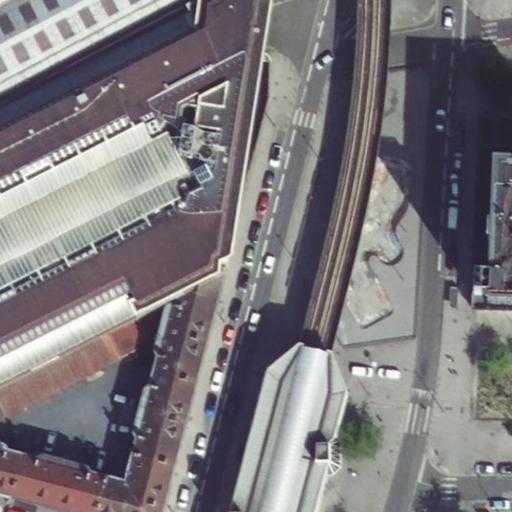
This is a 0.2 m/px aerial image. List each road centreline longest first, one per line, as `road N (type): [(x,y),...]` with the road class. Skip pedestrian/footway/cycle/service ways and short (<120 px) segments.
road 1 (primary): [(322,62),(205,511)]
road 2 (primary): [(400,489),(429,344),(443,42)]
road 3 (primary): [(443,42),(322,62)]
